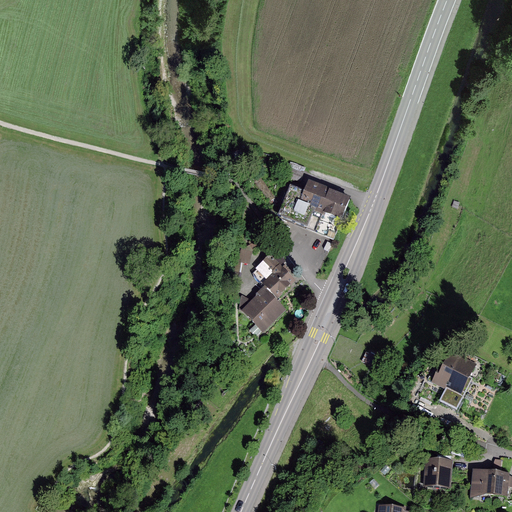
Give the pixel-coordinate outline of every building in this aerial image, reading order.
[(334,244),(350,204),(309,187),(305,198),(290,192),(278,222),(334,244)] [(260,248),(256,243),(248,249),(243,248),(243,250),(240,258),(237,258),(235,271),(232,286),(238,287),(241,275),(241,265),(250,267),(253,253),(260,248)] [(278,302),(296,285),(280,268),(286,263),(276,252),(271,258),(268,255),(261,261),(265,265),(253,276),(266,290),(269,294),(278,302)] [(257,298),(257,301),(258,300),(261,302),(268,295),(269,294),(266,290),(257,298)] [(287,315),(268,295),(261,302),(258,300),(257,301),(243,315),(264,337),(287,315)] [(478,366),(451,354),(442,373),(440,372),(433,386),(447,392),(440,406),(457,414),(466,396),(464,395),(478,366)] [(377,359),(369,355),(365,365),(372,368),(377,359)] [(494,473),(504,474),(505,461),(495,460),(494,473)] [(453,465),(426,463),(424,490),(451,492),(453,465)] [(511,479),(510,480),(510,477),(473,474),(471,500),(486,498),(508,500),(509,490),(511,490),(511,479)]
